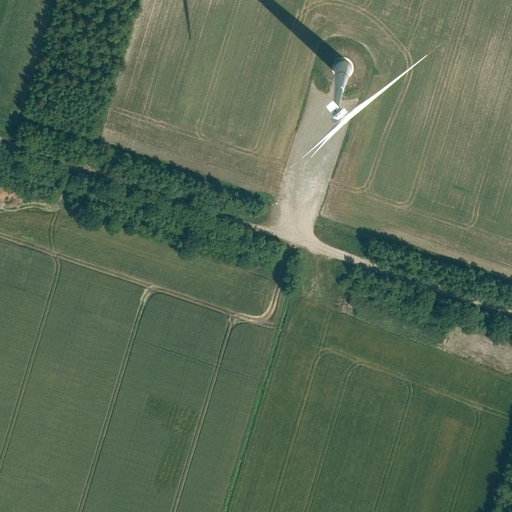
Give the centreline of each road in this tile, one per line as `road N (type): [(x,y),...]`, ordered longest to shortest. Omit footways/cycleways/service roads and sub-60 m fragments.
road 1 (track): [(511,302),(0,130)]
road 2 (track): [(304,232),(340,101)]
